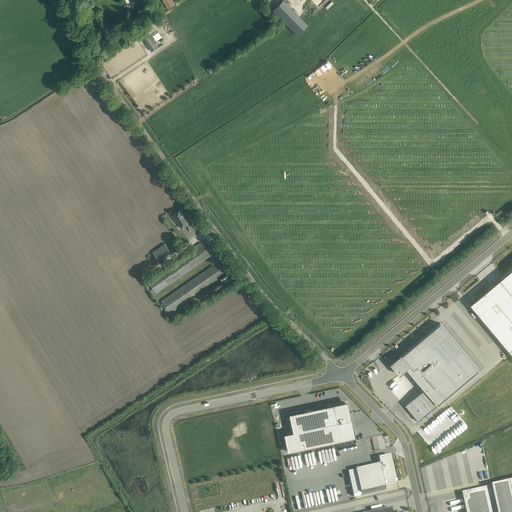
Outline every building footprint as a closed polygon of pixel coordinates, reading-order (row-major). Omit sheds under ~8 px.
[(163,0),(169,8),(176,3),(174,0),(163,0)] [(286,0),(283,0),(273,10),(298,35),(310,24),(286,0)] [(152,28),(151,26),(144,30),(147,35),(143,38),(151,51),(157,47),(156,46),(158,45),(156,41),(162,37),(158,32),(157,32),(155,29),(154,30),(153,27),(152,28)] [(183,213),(181,209),(172,215),(182,229),(187,225),(185,221),(188,219),(185,215),(184,216),(183,213)] [(228,272),(206,241),(148,282),(156,293),(210,256),(215,264),(162,301),(170,313),(228,272)] [(171,252),(165,244),(152,252),(158,261),(171,252)] [(492,285),(470,304),(511,353),(511,268),(499,279),(492,285)] [(418,420),(479,369),(440,323),(403,355),(402,353),(390,363),(399,375),(407,368),(424,389),(405,405),(418,420)] [(293,431),(284,433),(288,452),(356,437),(352,419),(351,419),(345,403),(334,405),(334,404),(289,413),(293,431)] [(397,481),(394,466),(392,456),(387,457),(379,459),(380,466),(356,472),(361,495),(386,489),(385,484),(397,481)] [(465,511),(511,511),(511,482),(462,494),(465,511)]
